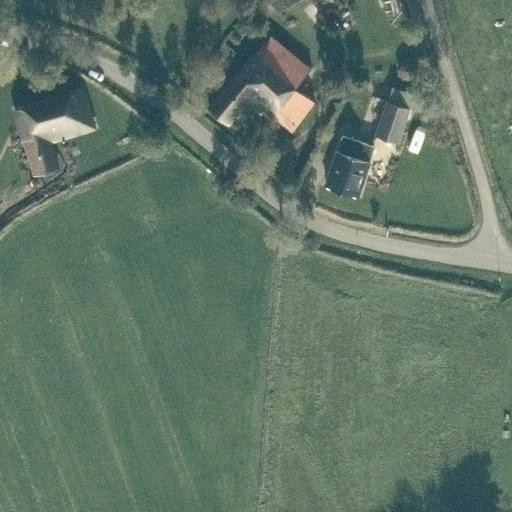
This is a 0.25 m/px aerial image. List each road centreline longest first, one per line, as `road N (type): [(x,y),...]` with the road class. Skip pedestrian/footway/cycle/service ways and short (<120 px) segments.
road 1 (unclassified): [(0,28),(122,76),(281,202),(330,229),(491,262)]
road 2 (unclassified): [(491,262),(487,204),(423,0)]
